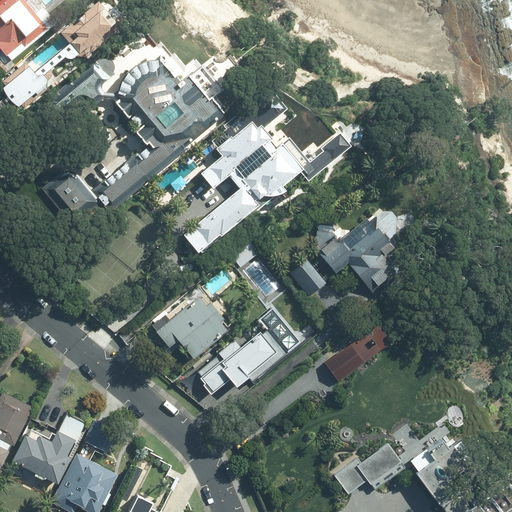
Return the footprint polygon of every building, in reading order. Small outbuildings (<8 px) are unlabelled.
[(0,0),(0,50),(9,62),(55,23),(42,7),(34,14),(22,0),(0,0)] [(0,109),(9,102),(16,107),(33,93),(35,95),(49,84),(41,75),(62,57),(64,58),(67,59),(69,59),(72,58),(77,54),(79,57),(85,57),(120,28),(97,1),(59,33),(67,42),(32,72),(24,63),(1,82),(3,85),(0,88),(4,96),(0,99),(0,109)] [(100,87),(100,85),(101,83),(102,82),(112,74),(111,73),(112,69),(112,64),(110,61),(106,58),(103,57),(99,58),(67,85),(88,110),(102,98),(109,99),(128,122),(126,124),(144,145),(89,190),(68,165),(40,189),(74,229),(99,208),(106,215),(224,117),(205,95),(202,97),(185,76),(180,80),(159,55),(153,60),(143,61),(134,65),(125,73),(119,81),(116,91),(113,93),(102,92),(100,90),(100,88),(100,87)] [(244,109),(251,117),(213,149),(219,156),(202,170),(213,182),(228,170),(241,186),(187,232),(202,249),(299,168),(307,178),(350,143),(338,129),(320,144),(323,148),(309,159),(289,135),(277,145),(260,125),(284,105),(270,88),(244,109)] [(345,261),(374,296),(401,274),(385,254),(392,248),(366,217),(337,240),(338,242),(331,242),(332,232),(315,231),(313,249),(332,272),(345,261)] [(304,258),(287,273),(308,296),(324,282),(304,258)] [(203,305),(196,297),(154,331),(167,347),(175,341),(191,359),(225,331),(217,322),(221,319),(206,302),(203,305)] [(198,375),(210,389),(227,375),(235,383),(246,373),(252,380),(300,339),(270,304),(256,316),(261,323),(240,341),(234,334),(216,349),(218,351),(198,369),(201,373),(198,375)] [(386,313),(324,359),(338,378),(400,332),(386,313)] [(316,373),(311,366),(278,389),(283,396),(316,373)] [(0,468),(32,403),(4,390),(0,397),(0,468)] [(51,445),(23,432),(10,460),(56,481),(84,423),(65,414),(51,445)] [(114,429),(94,419),(84,440),(104,450),(114,429)] [(511,511),(511,476),(495,488),(460,439),(456,441),(446,429),(418,449),(415,451),(410,444),(397,454),(387,439),(360,459),(357,454),(333,471),(348,492),(358,484),(368,478),(373,486),(404,464),(402,461),(410,455),(419,467),(415,469),(446,511),(511,511)] [(99,511),(120,475),(78,452),(51,502),(68,511),(71,511),(76,504),(90,511),(99,511)] [(150,502),(134,495),(126,511),(165,511),(161,510),(156,511),(154,511),(147,509),(150,502)]
